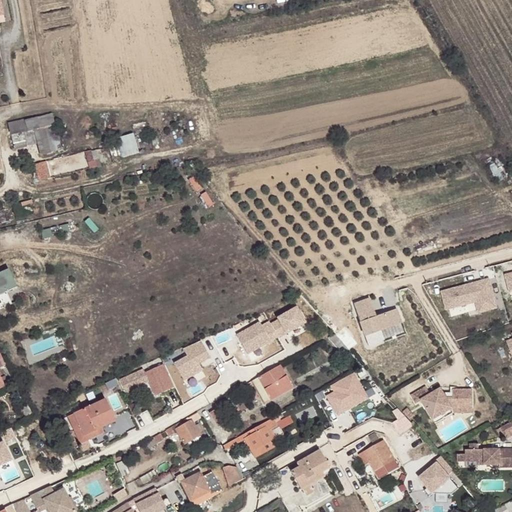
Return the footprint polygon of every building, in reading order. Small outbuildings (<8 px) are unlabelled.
[(62,147),(51,115),(24,121),(24,120),(9,123),(11,134),(49,126),(55,149),(55,150),(62,147)] [(49,126),(11,134),(14,147),(37,142),(40,153),(55,149),(49,126)] [(96,150),(85,152),(90,169),(101,167),(96,150)] [(49,177),(46,162),(35,165),(39,180),(49,177)] [(70,231),(68,224),(60,226),(62,233),(70,231)] [(51,236),(50,228),(41,230),(43,238),(51,236)] [(0,271),(0,294),(6,291),(17,287),(8,268),(0,271)] [(496,308),(488,279),(477,282),(478,285),(473,287),(473,283),(441,292),(446,310),(475,302),(482,300),(485,311),(496,308)] [(0,294),(0,308),(12,303),(6,291),(0,294)] [(381,331),(401,324),(395,309),(375,317),(369,300),(353,306),(369,346),(384,340),(381,331)] [(485,311),(482,300),(475,302),(477,309),(478,313),(485,311)] [(329,337),(344,355),(349,350),(335,333),(329,337)] [(164,364),(145,371),(154,397),(173,391),(164,364)] [(258,377),(271,399),(271,400),(293,388),(280,364),(258,377)] [(130,375),(136,386),(147,381),(142,369),(130,375)] [(0,387),(5,385),(4,384),(9,382),(5,375),(1,377),(0,375),(0,387)] [(252,380),(264,403),(271,399),(258,377),(252,380)] [(421,400),(433,420),(452,408),(472,408),(472,389),(452,389),(453,397),(446,397),(440,388),(430,394),(426,386),(411,396),(415,404),(421,400)] [(73,413),(83,435),(101,427),(115,421),(104,399),(73,413)] [(217,408),(220,411),(228,406),(225,401),(217,407),(217,408)] [(209,413),(217,425),(225,420),(220,411),(217,408),(209,413)] [(391,425),(397,436),(414,426),(398,409),(393,412),(398,420),(391,425)] [(166,430),(169,436),(177,432),(185,445),(201,435),(193,422),(201,418),(197,412),(166,430)] [(67,416),(79,444),(104,432),(101,427),(83,435),(73,413),(67,416)] [(223,445),(226,450),(244,439),(251,451),(257,448),(261,455),(274,448),(270,441),(275,438),(270,430),(279,425),(280,428),(292,421),(289,415),(280,420),(277,415),(254,428),(247,432),(223,445)] [(511,435),(511,421),(496,430),(500,438),(504,436),(506,439),(511,435)] [(340,430),(343,435),(351,431),(348,426),(340,430)] [(343,435),(340,430),(334,434),(337,439),(343,435)] [(153,438),(156,443),(163,439),(160,434),(153,438)] [(369,463),(379,479),(399,468),(383,440),(363,452),(364,453),(369,463)] [(465,454),(465,461),(478,461),(478,464),(499,464),(499,467),(511,467),(511,449),(479,450),(479,443),(470,444),(470,450),(465,450),(465,454)] [(261,455),(257,448),(251,451),(255,458),(261,455)] [(288,467),(301,489),(310,484),(307,480),(322,472),(329,467),(319,449),(288,467)] [(360,456),(365,465),(369,463),(364,453),(360,456)] [(435,470),(429,462),(425,464),(431,473),(435,470)] [(240,473),(243,478),(249,474),(243,463),(236,467),(240,473)] [(222,468),(226,480),(240,473),(236,467),(228,465),(222,468)] [(181,482),(190,501),(202,495),(210,491),(200,472),(184,479),(181,473),(175,476),(176,477),(178,482),(179,483),(181,482)] [(322,472),(307,480),(310,484),(324,476),(322,472)] [(226,480),(228,486),(243,478),(240,473),(226,480)] [(164,483),(166,488),(178,482),(176,477),(164,483)] [(30,496),(38,511),(47,507),(49,511),(71,511),(74,511),(68,499),(63,489),(54,493),(50,486),(30,496)] [(113,494),(117,501),(127,495),(123,488),(113,494)] [(136,504),(139,511),(156,511),(166,508),(158,493),(136,504)] [(202,495),(190,501),(193,506),(205,500),(202,495)] [(77,509),(71,497),(68,499),(74,511),(77,509)] [(0,511),(29,511),(23,499),(4,508),(4,509),(0,511)] [(132,511),(130,507),(127,502),(111,511),(132,511)]
